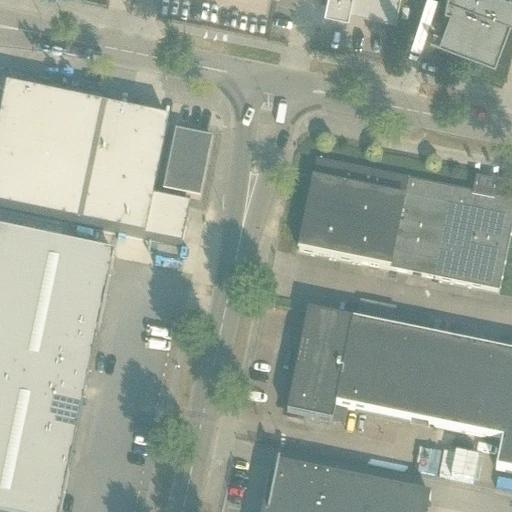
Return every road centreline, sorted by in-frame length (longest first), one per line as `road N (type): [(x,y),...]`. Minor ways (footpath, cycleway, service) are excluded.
road 1 (unclassified): [(183,511),(272,86)]
road 2 (unknown): [(203,416),(438,468),(462,483),(483,511)]
road 3 (unclassified): [(0,31),(272,86)]
road 4 (unclassified): [(272,86),(511,134)]
road 5 (unknown): [(115,511),(175,276)]
road 6 (unknown): [(511,310),(288,268)]
